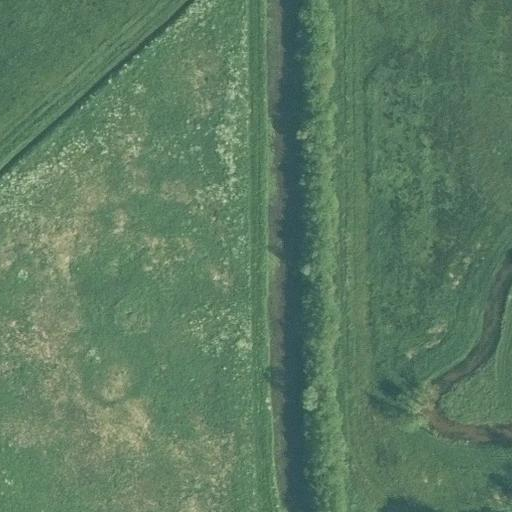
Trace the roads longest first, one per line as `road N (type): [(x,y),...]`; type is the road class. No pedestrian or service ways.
road 1 (track): [(254,0),(267,511)]
road 2 (track): [(0,157),(174,0)]
